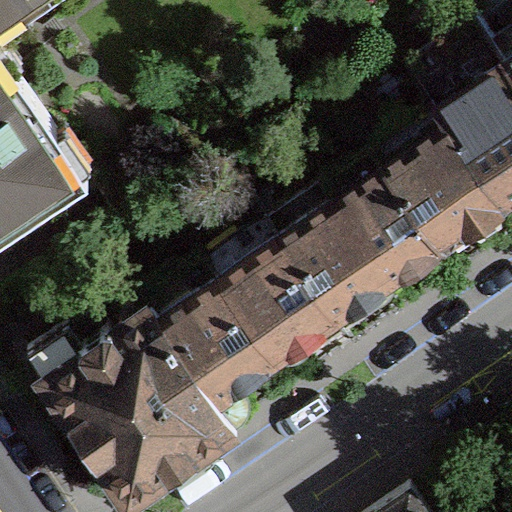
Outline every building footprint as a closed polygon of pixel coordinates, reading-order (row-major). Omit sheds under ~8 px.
[(0,39),(0,19),(28,0),(0,0),(0,226),(87,167),(82,159),(14,59),(0,39)] [(406,55),(431,92),(502,196),(511,189),(511,61),(493,33),(476,7),(406,55)] [(511,20),(493,33),(511,61),(511,20)] [(502,196),(431,92),(393,118),(395,122),(373,137),(442,237),(459,226),(467,220),(480,226),(501,212),(499,198),(502,196)] [(442,237),(373,137),(371,133),(325,164),(396,268),(411,258),(420,252),(423,256),(440,244),(437,240),(442,237)] [(347,302),(361,292),(369,294),(377,293),(384,289),(390,284),(393,277),(394,269),(396,268),(325,164),(286,191),(298,207),(277,222),(336,309),(347,302)] [(277,350),(279,348),(287,350),(295,349),(302,346),(308,340),(311,333),(313,326),(324,318),(336,309),(277,222),(256,236),(244,220),(206,246),(217,263),(277,350)] [(237,415),(235,413),(242,408),(246,402),(248,395),(247,387),(244,380),(241,375),(260,361),(277,350),(217,263),(196,277),(185,261),(147,287),(146,287),(147,288),(150,292),(234,416),(237,415)] [(97,447),(127,489),(234,416),(150,292),(111,319),(108,314),(81,333),(68,314),(64,317),(27,342),(43,365),(41,366),(52,382),(71,409),(65,414),(90,451),(97,447)] [(433,511),(410,477),(358,511),(433,511)]
